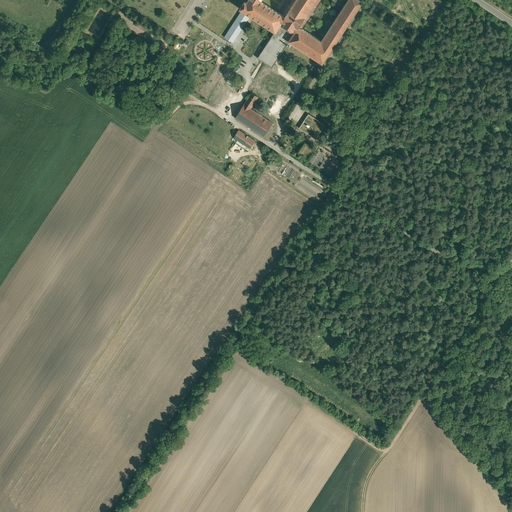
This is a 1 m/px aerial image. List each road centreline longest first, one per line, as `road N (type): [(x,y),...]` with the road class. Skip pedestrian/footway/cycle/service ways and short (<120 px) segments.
road 1 (track): [(505,267),(368,473),(361,511)]
road 2 (track): [(0,20),(156,123),(183,104),(224,113)]
